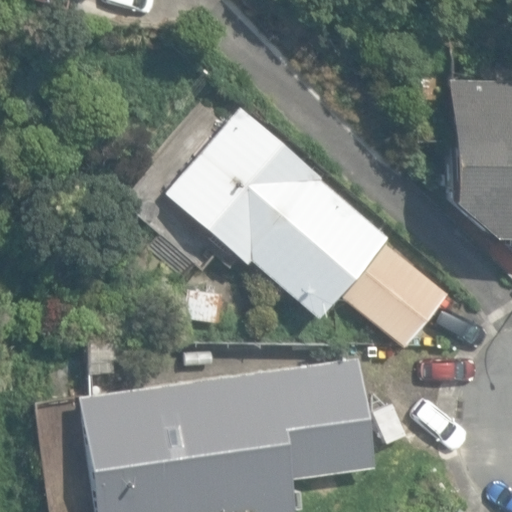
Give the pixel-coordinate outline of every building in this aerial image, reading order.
[(479,232),(511,232),(511,78),(438,77),(438,196),(479,232)] [(245,259),(310,315),(381,233),(315,176),(317,174),(235,102),(159,189),(181,208),(162,230),(200,263),(219,241),(243,262),(245,259)] [(338,294),(398,344),(444,290),(384,239),(338,294)] [(179,315),(213,320),(217,290),(183,285),(179,315)] [(286,511),(282,476),(364,465),(349,355),(70,394),(86,511),(286,511)]
